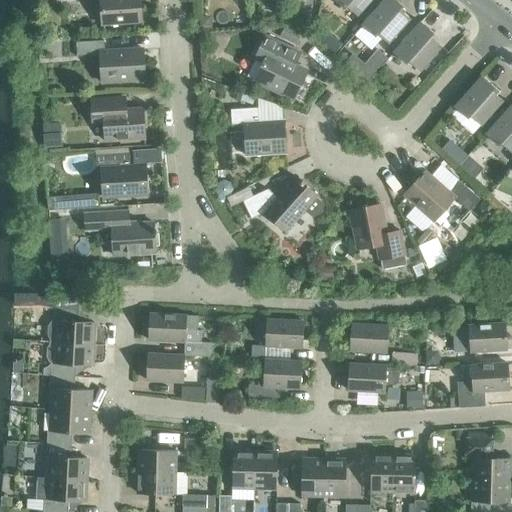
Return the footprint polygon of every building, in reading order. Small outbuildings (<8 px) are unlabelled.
[(99,0),(101,25),(141,23),(139,0),(99,0)] [(333,0),(344,10),(346,7),(356,16),(370,0),(333,0)] [(403,13),(406,10),(395,0),(384,0),(362,25),(375,37),(377,34),(388,43),(409,19),(403,13)] [(205,16),(199,17),(200,28),(211,27),(211,22),(205,16)] [(409,62),(419,71),(441,46),(434,41),(438,37),(420,22),(393,53),(406,65),(409,62)] [(285,24),(280,35),(295,42),(296,43),(302,31),(285,24)] [(290,60),(294,50),(295,49),(266,35),(254,59),(263,63),(254,81),(292,100),(306,71),(294,65),(292,61),(290,60)] [(99,56),(101,83),(145,80),(143,49),(104,52),(103,41),(76,43),(76,57),(99,56)] [(364,65),(355,74),(365,83),(387,59),(377,50),(364,65)] [(502,101),(496,95),(499,92),(482,76),(454,107),(468,119),(470,116),(480,125),(481,124),(490,115),(502,101)] [(103,121),(104,142),(144,139),(143,108),(115,110),(115,98),(91,100),(92,122),(103,121)] [(511,104),(497,121),(489,131),(485,135),(499,147),(501,144),(511,153),(511,152),(511,151),(511,104)] [(243,124),(245,156),(285,154),(283,121),(259,122),(258,108),(230,109),(231,125),(243,124)] [(490,115),(481,124),(489,131),(497,121),(490,115)] [(61,133),(43,134),(44,148),(62,147),(61,133)] [(449,140),(441,149),(459,165),(467,156),(449,140)] [(142,167),(133,167),(132,153),(95,156),(96,169),(101,169),(102,197),(144,195),(142,167)] [(403,195),(433,222),(454,198),(469,211),(479,200),(458,181),(449,192),(425,171),(403,195)] [(302,181),(301,182),(296,177),(277,198),(267,189),(242,201),(251,219),(264,213),(285,232),(317,196),(304,184),(304,183),(302,181)] [(72,196),(46,198),(47,212),(73,210),(72,196)] [(487,197),(477,208),(484,214),(491,213),(497,206),(487,197)] [(400,231),(385,233),(380,205),(350,210),(357,250),(376,246),(379,260),(380,260),(382,270),(406,265),(404,255),(400,231)] [(153,223),(129,224),(128,212),(83,214),(85,231),(111,229),(113,256),(155,253),(154,234),(156,234),(156,231),(154,231),(153,223)] [(65,219),(48,220),(49,238),(66,237),(65,219)] [(430,231),(420,243),(440,261),(450,250),(430,231)] [(317,267),(316,280),(328,280),(328,267),(317,267)] [(36,304),(36,307),(52,309),(53,298),(37,297),(36,304)] [(47,327),(47,335),(49,340),(49,342),(56,342),(92,344),(93,322),(78,321),(78,309),(78,299),(53,298),(52,309),(52,320),(50,323),(47,327)] [(184,342),(184,356),(212,357),(213,343),(196,342),(197,331),(197,316),(150,314),(148,340),(184,342)] [(251,359),(265,360),(289,361),(290,348),(301,348),(303,322),(267,320),(265,346),(252,346),(251,359)] [(468,326),(470,352),(506,350),(504,323),(468,326)] [(350,351),(386,353),(387,326),(351,324),(350,351)] [(14,340),(13,349),(23,350),(24,340),(14,340)] [(43,369),(42,376),(50,376),(75,377),(75,365),(91,366),(92,344),(56,342),(49,342),(49,344),(46,349),(46,357),(48,361),(50,363),(47,367),(43,369)] [(425,351),(425,365),(439,365),(439,352),(425,351)] [(392,352),(391,366),(398,366),(416,367),(417,354),(392,352)] [(146,381),(182,382),(184,356),(148,354),(146,381)] [(289,361),(265,360),(263,386),(248,385),(248,399),(274,401),(275,387),(299,388),(301,362),(289,361)] [(457,383),(458,408),(484,407),(483,391),(508,390),(507,363),(471,366),(472,382),(457,383)] [(398,366),(391,366),(385,365),(385,366),(349,364),(348,391),(384,393),(384,384),(393,384),(397,382),(398,366)] [(429,371),(429,383),(438,383),(438,371),(429,371)] [(53,389),(52,410),(88,412),(89,390),(74,389),(75,377),(50,376),(49,389),(53,389)] [(422,392),(406,392),(406,408),(422,408),(422,392)] [(47,431),(46,444),(71,445),(72,433),(87,434),(88,412),(52,410),(51,431),(47,431)] [(184,451),(208,452),(208,439),(184,439),(184,451)] [(473,452),(473,480),(508,481),(509,458),(491,458),(491,440),(467,440),(467,452),(473,452)] [(50,457),(49,478),(85,480),(86,458),(70,457),(71,445),(46,444),(45,457),(50,457)] [(139,450),(138,472),(174,473),(175,451),(139,450)] [(232,488),(254,488),(255,452),(232,452),(232,488)] [(255,452),(254,488),(276,489),(277,453),(255,452)] [(370,491),(392,491),(393,456),(371,455),(370,491)] [(393,456),(392,491),(414,492),(415,456),(393,456)] [(301,495),(323,496),(324,460),(302,460),(301,495)] [(324,460),(323,496),(345,496),(346,461),(324,460)] [(174,473),(138,472),(138,494),(174,495),(174,473)] [(43,499),(42,511),(47,511),(67,511),(68,501),(83,502),(85,480),(49,478),(37,477),(36,499),(43,499)] [(508,481),(473,480),(471,511),(487,511),(488,502),(508,503),(508,481)] [(182,507),(206,508),(206,496),(182,495),(182,507)] [(218,511),(230,511),(231,496),(219,496),(218,511)] [(425,511),(426,501),(414,500),(413,511),(425,511)] [(276,511),(287,511),(288,504),(276,503),(276,511)]
